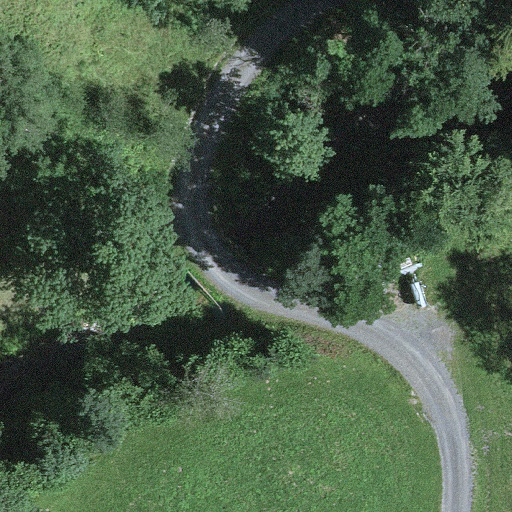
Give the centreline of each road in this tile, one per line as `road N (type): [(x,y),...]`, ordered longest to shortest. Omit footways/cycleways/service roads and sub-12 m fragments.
road 1 (unclassified): [(251,285),(362,316),(447,381),(468,479),(459,511)]
road 2 (track): [(314,0),(209,105),(198,177),(204,231),(251,285)]
